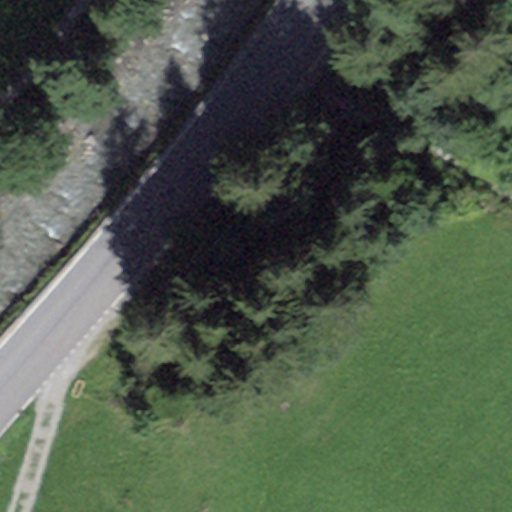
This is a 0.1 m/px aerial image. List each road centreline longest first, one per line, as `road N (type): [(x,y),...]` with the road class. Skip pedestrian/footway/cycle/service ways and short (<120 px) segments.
road 1 (tertiary): [(304,0),(275,54),(0,391)]
road 2 (track): [(22,511),(82,294)]
